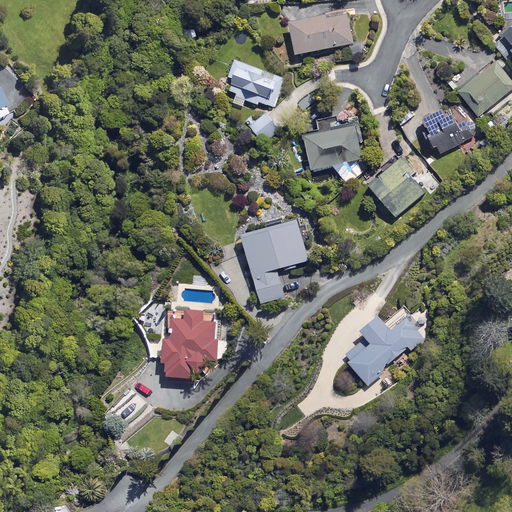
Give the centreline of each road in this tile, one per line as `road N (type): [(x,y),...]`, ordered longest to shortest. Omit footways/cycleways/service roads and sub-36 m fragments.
road 1 (residential): [(134,511),(315,300),(407,249),(511,160)]
road 2 (residential): [(511,405),(422,481),(345,511)]
